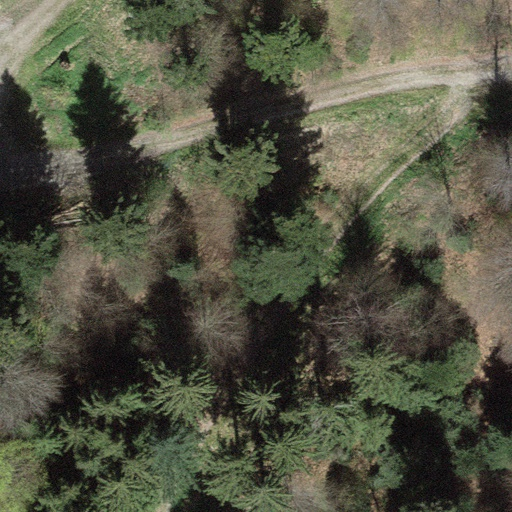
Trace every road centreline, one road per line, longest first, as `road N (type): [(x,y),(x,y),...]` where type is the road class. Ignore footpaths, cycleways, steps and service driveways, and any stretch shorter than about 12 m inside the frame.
road 1 (track): [(162,511),(264,317),(340,221),(489,72)]
road 2 (track): [(511,69),(91,159),(0,143)]
